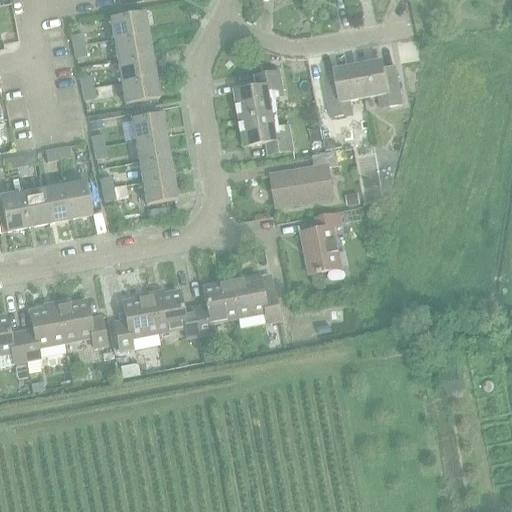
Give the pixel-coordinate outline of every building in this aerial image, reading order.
[(112,44),(147,38),(143,16),(108,22),(112,44)] [(72,49),(84,47),(81,35),(70,37),(72,49)] [(116,65),(151,59),(147,38),(112,44),(116,65)] [(84,47),(72,49),(75,61),(86,59),(84,47)] [(120,86),(154,80),(151,59),(116,65),(120,86)] [(357,68),(363,100),(376,98),(379,111),(401,107),(393,69),(381,71),(380,63),(357,68)] [(348,103),(363,100),(357,68),(332,73),(333,81),(322,83),(329,120),(351,116),(348,103)] [(239,121),(276,114),(274,99),(284,98),(279,73),(254,78),(256,89),(234,93),(239,121)] [(81,93),(93,90),(90,78),(78,80),(81,93)] [(154,80),(120,86),(124,108),(158,102),(154,80)] [(93,90),(81,93),(83,103),(95,101),(93,90)] [(276,114),(239,121),(244,148),(266,145),(268,156),(293,152),(289,128),(279,129),(276,114)] [(135,144),(165,139),(161,117),(131,122),(135,144)] [(100,121),(89,123),(90,132),(102,130),(100,121)] [(309,129),(311,144),(322,142),(320,128),(309,129)] [(93,151),(105,149),(102,136),(91,138),(93,151)] [(138,165),(168,160),(165,139),(135,144),(138,165)] [(330,139),(322,141),(325,152),(336,149),(335,143),(330,139)] [(55,151),(57,162),(70,160),(68,148),(55,151)] [(105,149),(93,151),(95,162),(107,159),(105,149)] [(46,164),(57,162),(55,151),(44,153),(46,164)] [(328,169),(338,167),(335,153),(312,157),(314,170),(270,177),(276,208),(286,206),(288,207),(299,206),(301,204),(333,199),(328,169)] [(13,159),(15,170),(27,168),(25,156),(13,159)] [(18,189),(15,170),(13,159),(2,161),(4,172),(9,171),(9,175),(13,178),(15,189),(18,189)] [(142,186),(172,181),(168,160),(138,165),(142,186)] [(102,192),(113,190),(110,178),(99,181),(102,192)] [(172,181),(142,186),(146,208),(175,203),(172,181)] [(62,189),(69,223),(91,219),(84,185),(62,189)] [(48,227),(69,223),(62,189),(42,193),(48,227)] [(113,190),(102,192),(104,204),(115,201),(113,190)] [(26,231),(48,227),(42,193),(20,197),(26,231)] [(359,206),(357,194),(346,196),(348,208),(359,206)] [(5,235),(26,231),(20,197),(0,200),(0,210),(1,218),(0,217),(0,234),(4,234),(5,235)] [(333,229),(341,227),(338,215),(315,220),(317,232),(301,235),(309,276),(341,270),(333,229)] [(228,281),(235,320),(260,316),(262,325),(276,323),(270,294),(259,296),(256,280),(240,282),(240,278),(228,281)] [(206,326),(235,320),(228,281),(214,283),(215,287),(200,290),(203,307),(191,309),(197,338),(208,336),(206,326)] [(340,292),(328,295),(329,307),(342,304),(340,292)] [(197,338),(191,309),(179,312),(176,295),(160,298),(160,294),(148,296),(155,335),(181,331),(183,341),(197,338)] [(126,341),(155,335),(148,296),(135,298),(136,302),(119,305),(122,322),(111,325),(116,353),(128,351),(126,341)] [(55,305),(62,345),(88,341),(90,350),(103,348),(97,319),(86,322),(83,305),(67,308),(66,303),(55,305)] [(34,351),(62,345),(55,305),(42,308),(43,312),(26,315),(30,332),(18,334),(24,363),(36,361),(34,351)] [(323,313),(311,316),(316,329),(328,325),(323,313)] [(24,363),(18,334),(6,336),(3,319),(0,319),(0,357),(8,356),(10,366),(24,363)] [(215,354),(202,356),(204,364),(216,362),(215,354)] [(135,365),(118,368),(120,380),(138,377),(135,365)] [(23,366),(13,368),(15,379),(25,378),(23,366)] [(460,392),(456,371),(441,374),(445,395),(460,392)]
